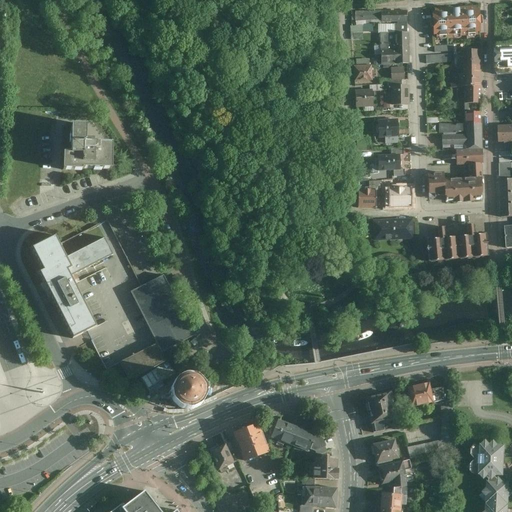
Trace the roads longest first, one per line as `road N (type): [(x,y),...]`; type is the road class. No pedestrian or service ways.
road 1 (residential): [(351,182),(344,7),(411,2)]
road 2 (residential): [(418,212),(411,2)]
road 3 (residential): [(488,0),(493,207)]
road 4 (tertiary): [(336,379),(269,393),(152,440)]
road 5 (tertiary): [(511,352),(336,379)]
road 6 (residential): [(6,239),(9,262),(79,398)]
road 7 (tertiary): [(348,511),(351,465),(336,379)]
road 8 (tertiary): [(152,440),(55,511)]
